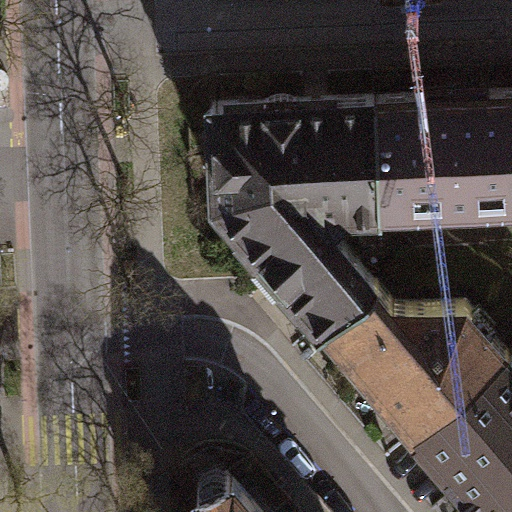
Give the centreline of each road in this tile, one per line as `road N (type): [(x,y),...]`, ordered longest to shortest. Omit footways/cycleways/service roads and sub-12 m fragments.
road 1 (residential): [(51,20),(484,0)]
road 2 (residential): [(375,511),(254,368),(186,334),(64,333)]
road 3 (tertiary): [(72,511),(64,333)]
road 4 (tertiary): [(64,333),(57,160)]
road 5 (tertiary): [(57,160),(51,20)]
